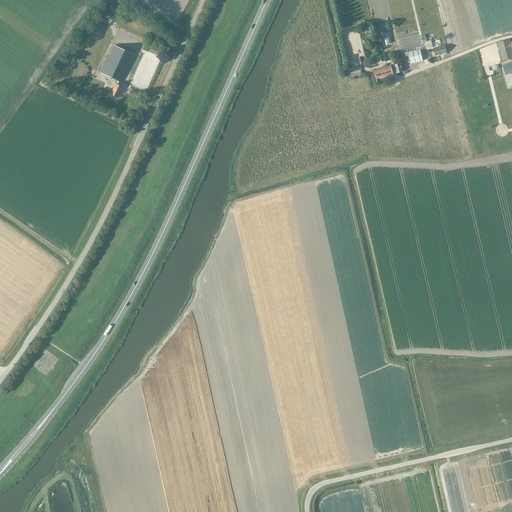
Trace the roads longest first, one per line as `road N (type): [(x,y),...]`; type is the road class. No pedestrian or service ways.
road 1 (primary): [(0,470),(127,300),(267,0)]
road 2 (unclassified): [(0,378),(93,237),(204,0)]
road 3 (unclassified): [(306,511),(320,485),(511,440)]
